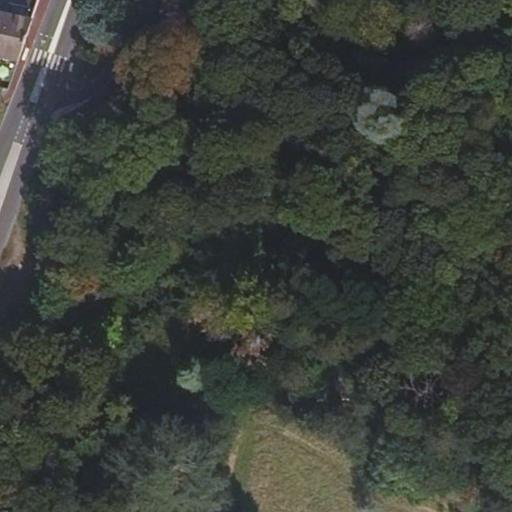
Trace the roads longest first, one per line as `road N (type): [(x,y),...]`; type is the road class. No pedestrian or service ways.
road 1 (track): [(511,371),(437,310),(318,277),(203,282),(79,303),(0,276)]
road 2 (unclassified): [(16,173),(178,0)]
road 3 (track): [(79,303),(137,387),(132,511)]
road 4 (primary): [(16,173),(76,0)]
